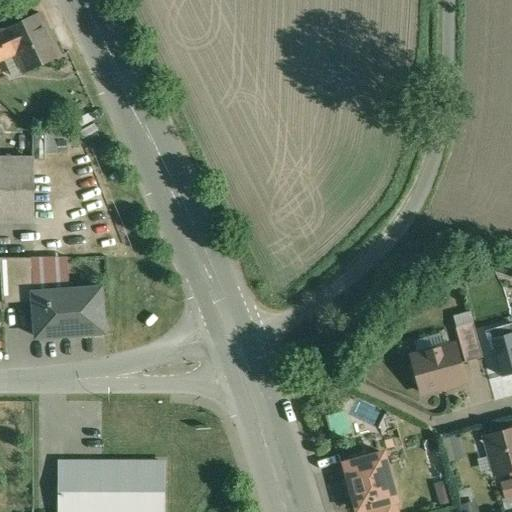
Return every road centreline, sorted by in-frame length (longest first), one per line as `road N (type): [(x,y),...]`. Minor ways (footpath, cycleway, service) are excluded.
road 1 (residential): [(445,0),(443,138),(422,193),(359,266),(244,361)]
road 2 (secondary): [(82,0),(244,361)]
road 3 (residential): [(0,378),(244,361)]
road 4 (secondary): [(244,361),(293,511)]
